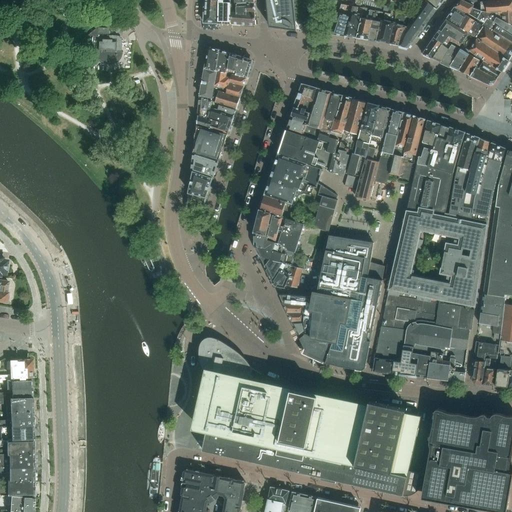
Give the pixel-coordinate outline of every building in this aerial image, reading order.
[(205,0),(204,22),(218,23),(218,2),(218,0),(205,0)] [(218,0),(218,2),(218,23),(219,23),(231,23),(231,24),(231,23),(231,10),(231,4),(230,2),(224,2),(223,0),(218,0)] [(267,0),(268,2),(268,9),(269,17),(270,26),(297,29),(294,0),(267,0)] [(437,9),(426,0),(414,18),(405,29),(401,33),(400,40),(399,45),(408,47),(410,44),(432,16),(437,9)] [(437,9),(443,0),(426,0),(427,0),(426,0),(437,9)] [(465,2),(463,0),(460,0),(456,6),(474,17),(479,10),(473,7),(474,5),(465,2)] [(490,12),(495,12),(511,10),(511,0),(499,0),(486,1),(480,1),(481,10),(481,11),(487,12),(490,12)] [(256,25),(255,15),(254,3),(231,4),(231,10),(233,10),(233,12),(237,12),(243,12),(243,24),(256,25)] [(332,33),(332,34),(345,36),(351,15),(353,6),(341,4),(339,13),(332,33)] [(351,15),(345,36),(356,37),(361,17),(363,8),(353,6),(351,15)] [(466,32),(473,19),(455,7),(447,19),(451,22),(466,32)] [(361,17),(356,37),(369,39),(370,34),(374,10),(363,8),(361,17)] [(391,14),(383,12),(377,40),(390,43),(391,38),(393,30),(392,30),(397,11),(392,9),(391,14)] [(243,12),(237,12),(233,12),(233,10),(231,10),(231,23),(243,24),(243,12)] [(377,40),(383,12),(374,10),(370,34),(369,39),(377,40)] [(487,12),(481,11),(481,10),(479,10),(474,17),(480,21),(483,23),(482,25),(511,44),(511,32),(498,24),(494,29),(490,26),(493,22),(494,21),(489,19),(491,15),(487,13),(487,12)] [(496,17),(511,24),(511,10),(495,12),(494,16),(496,17)] [(399,45),(400,40),(401,33),(405,29),(414,18),(397,11),(392,30),(393,30),(391,38),(390,43),(399,45)] [(496,17),(494,21),(493,22),(498,24),(511,32),(511,24),(496,17)] [(451,22),(447,19),(434,37),(442,44),(443,45),(445,42),(447,44),(450,40),(460,46),(469,33),(466,32),(451,22)] [(473,19),(466,32),(469,33),(476,38),(480,40),(505,57),(509,60),(511,54),(511,44),(482,25),(473,19)] [(97,35),(97,28),(95,28),(79,41),(78,47),(84,48),(84,49),(84,51),(85,53),(86,54),(88,56),(89,57),(91,58),(93,58),(95,58),(99,59),(101,60),(103,61),(104,62),(106,63),(108,63),(110,63),(112,63),(114,62),(116,61),(118,59),(119,58),(120,56),(120,54),(121,52),(123,52),(123,51),(121,51),(121,40),(120,40),(121,39),(121,38),(121,37),(120,36),(119,36),(118,36),(118,37),(117,36),(106,35),(97,35)] [(509,60),(505,57),(480,40),(476,38),(469,33),(460,45),(468,50),(470,51),(480,58),(498,69),(501,71),(502,71),(509,60)] [(425,50),(423,54),(433,58),(442,44),(434,37),(426,49),(425,49),(425,50)] [(443,45),(442,44),(433,58),(441,62),(449,49),(443,45)] [(449,49),(441,62),(450,66),(460,49),(452,44),(449,49)] [(209,48),(205,68),(216,70),(219,50),(211,47),(209,48)] [(460,49),(450,66),(459,70),(469,54),(467,52),(461,48),(460,49)] [(228,71),(231,53),(219,50),(216,70),(217,70),(227,73),(228,71)] [(240,56),(231,53),(228,71),(230,71),(232,72),(232,74),(234,74),(238,61),(240,56)] [(470,75),(476,66),(479,60),(469,54),(459,70),(470,75)] [(247,77),(249,69),(250,69),(252,63),(252,61),(250,59),(244,57),(240,56),(238,61),(234,74),(247,77)] [(479,60),(476,66),(480,68),(493,76),(497,78),(502,72),(501,71),(498,69),(480,58),(479,60)] [(476,66),(470,75),(490,84),(494,83),(497,78),(493,76),(480,68),(476,66)] [(200,95),(211,97),(212,97),(214,87),(219,88),(218,90),(226,93),(228,85),(229,84),(229,83),(231,77),(232,74),(229,73),(230,71),(228,71),(227,73),(217,70),(216,70),(205,68),(200,95)] [(232,74),(231,77),(229,83),(244,86),(247,77),(232,74)] [(228,85),(226,93),(240,97),(244,87),(229,84),(228,85)] [(295,104),(294,107),(299,108),(303,110),(310,112),(311,110),(313,104),(317,93),(318,88),(306,85),(304,84),(301,85),(299,92),(295,104)] [(219,88),(214,87),(212,97),(211,97),(211,100),(232,107),(237,108),(240,97),(226,93),(218,90),(219,88)] [(306,125),(303,135),(309,137),(317,139),(320,129),(324,117),(328,104),(332,92),(331,92),(318,88),(317,93),(313,104),(311,110),(310,112),(307,120),(306,125)] [(320,129),(317,139),(328,143),(326,151),(335,153),(338,140),(330,138),(336,119),(340,104),(341,100),(343,96),(343,95),(332,92),(328,104),(324,117),(320,129)] [(336,119),(330,138),(338,140),(342,133),(344,133),(345,130),(350,113),(352,104),(353,99),(354,99),(354,98),(352,98),(343,96),(343,95),(343,96),(341,100),(340,104),(336,119)] [(200,97),(199,107),(198,115),(215,120),(217,109),(210,107),(211,100),(200,97)] [(341,141),(338,152),(345,153),(349,155),(351,149),(353,149),(357,133),(359,125),(365,104),(366,102),(354,98),(354,99),(353,99),(352,104),(350,113),(345,130),(344,133),(341,141)] [(217,109),(230,113),(234,114),(237,108),(232,107),(211,100),(210,107),(217,109)] [(357,145),(355,153),(361,155),(355,175),(361,176),(361,177),(366,158),(369,147),(370,143),(378,110),(379,106),(368,103),(358,140),(363,141),(362,146),(357,145)] [(369,147),(366,158),(373,160),(376,149),(378,149),(379,142),(382,143),(391,109),(379,106),(378,110),(370,143),(369,147)] [(294,107),(291,115),(296,116),(307,120),(310,112),(303,110),(299,108),(294,107)] [(213,129),(223,132),(228,134),(234,114),(230,113),(217,109),(215,120),(213,129)] [(379,161),(374,181),(386,184),(388,178),(389,173),(394,154),(402,117),(404,112),(392,109),(392,110),(391,114),(382,151),(379,161)] [(402,117),(394,154),(404,157),(404,151),(413,120),(414,116),(404,112),(402,117)] [(198,115),(198,116),(197,125),(206,127),(213,129),(215,120),(198,115)] [(291,115),(287,129),(291,131),(303,135),(306,125),(307,120),(296,116),(291,115)] [(394,154),(389,173),(400,175),(399,180),(409,182),(416,154),(425,119),(414,116),(413,120),(404,151),(404,157),(394,154)] [(428,120),(420,152),(423,153),(426,143),(435,146),(440,129),(442,124),(428,120)] [(219,159),(223,146),(223,147),(228,134),(223,132),(206,127),(197,125),(196,131),(195,138),(194,151),(214,157),(219,159)] [(450,127),(442,125),(441,129),(434,150),(434,151),(433,151),(432,158),(431,157),(430,160),(431,160),(429,164),(454,170),(456,161),(465,133),(465,132),(450,127)] [(283,141),(279,152),(284,154),(311,163),(311,161),(324,166),(324,167),(327,168),(326,170),(332,172),(344,175),(345,172),(346,169),(349,155),(345,153),(338,152),(337,154),(335,153),(326,151),(328,143),(317,139),(309,137),(303,135),(291,131),(287,129),(283,141)] [(481,138),(467,133),(467,134),(458,167),(455,176),(451,203),(449,213),(454,214),(459,215),(472,218),(473,213),(471,212),(476,194),(466,191),(471,171),(470,170),(477,147),(478,143),(481,138)] [(481,138),(478,143),(477,147),(470,170),(471,171),(466,191),(476,194),(480,179),(486,157),(488,150),(490,142),(481,137),(481,138)] [(487,221),(496,184),(501,164),(505,153),(506,149),(506,148),(492,142),(492,143),(488,157),(486,157),(480,179),(476,194),(471,212),(473,213),(472,218),(482,220),(487,221)] [(418,163),(422,164),(429,165),(430,165),(429,165),(429,164),(431,160),(430,160),(431,157),(432,158),(433,151),(434,151),(434,150),(434,149),(435,146),(426,143),(423,153),(420,152),(419,155),(420,155),(418,163)] [(508,150),(498,185),(483,294),(488,294),(505,297),(505,295),(511,295),(511,193),(510,193),(511,189),(511,184),(511,151),(508,150)] [(194,171),(203,174),(213,177),(219,159),(214,157),(194,151),(192,170),(192,171),(194,171)] [(353,153),(348,173),(350,173),(352,174),(355,175),(361,155),(355,153),(353,153)] [(270,179),(265,194),(270,196),(286,202),(292,204),(295,205),(298,196),(304,194),(313,196),(319,174),(321,169),(310,166),(311,165),(308,164),(284,156),(279,154),(270,179)] [(358,189),(356,196),(370,200),(374,182),(374,181),(379,161),(373,160),(366,158),(361,177),(361,176),(359,183),(358,189)] [(189,192),(187,208),(203,212),(206,196),(207,196),(213,177),(203,174),(194,171),(189,192)] [(7,172),(1,179),(23,199),(30,192),(7,172)] [(348,175),(344,186),(350,187),(349,187),(350,188),(350,187),(355,189),(359,178),(348,175)] [(413,182),(407,209),(416,210),(418,206),(445,211),(450,190),(413,182)] [(261,208),(260,209),(271,213),(281,217),(282,217),(286,202),(270,196),(265,194),(260,208),(261,208)] [(322,196),(320,205),(323,206),(335,209),(336,205),(338,200),(336,200),(331,198),(327,197),(324,196),(322,196)] [(320,205),(313,226),(328,231),(335,209),(323,206),(320,205)] [(417,211),(407,210),(389,288),(388,294),(412,299),(424,301),(438,303),(439,298),(475,306),(487,225),(486,225),(482,224),(458,219),(458,218),(434,213),(435,209),(419,206),(417,211)] [(254,232),(268,237),(276,240),(283,217),(282,217),(281,217),(271,213),(260,209),(254,232)] [(286,218),(278,243),(283,246),(286,248),(286,250),(295,252),(304,224),(286,218)] [(62,229),(53,235),(70,260),(78,254),(62,229)] [(268,237),(254,232),(254,245),(255,245),(281,253),(283,246),(278,243),(267,240),(268,237)] [(281,294),(280,295),(283,303),(287,312),(302,312),(304,312),(304,321),(306,329),(299,336),(300,338),(304,347),(308,354),(324,361),(325,362),(340,366),(362,370),(364,369),(366,367),(372,332),(379,296),(380,292),(383,279),(382,279),(385,266),(371,262),(374,242),(352,238),(334,235),(329,235),(326,250),(317,291),(315,291),(314,297),(301,296),(284,294),(281,294)] [(281,253),(255,245),(260,255),(291,265),(292,265),(295,257),(281,253)] [(283,246),(281,253),(295,257),(296,252),(295,252),(286,250),(286,248),(283,246)] [(260,255),(272,279),(279,266),(289,274),(291,265),(260,255)] [(147,263),(149,269),(150,269),(150,270),(151,270),(152,270),(153,270),(154,270),(154,269),(154,268),(155,268),(155,267),(154,267),(152,261),(151,258),(150,257),(149,256),(148,256),(147,256),(146,257),(145,258),(145,259),(145,260),(147,263)] [(289,275),(285,287),(297,290),(300,277),(302,272),(302,271),(303,269),(303,268),(302,268),(298,267),(292,265),(291,265),(289,274),(289,275)] [(279,266),(272,279),(273,283),(274,283),(276,286),(277,286),(284,287),(285,287),(289,275),(289,274),(279,266)] [(84,270),(74,271),(78,301),(88,299),(84,270)] [(0,300),(6,302),(6,300),(8,299),(8,295),(7,294),(7,292),(6,292),(8,282),(0,280),(0,300)] [(391,306),(397,308),(416,311),(422,312),(424,301),(412,299),(393,295),(388,294),(386,305),(391,306)] [(482,302),(481,313),(500,315),(503,316),(504,306),(504,304),(505,304),(505,297),(488,294),(483,294),(482,302)] [(438,303),(424,301),(422,312),(437,314),(438,303)] [(460,307),(438,303),(437,314),(437,315),(435,325),(452,329),(452,326),(458,327),(460,307)] [(386,305),(383,317),(382,326),(406,330),(407,328),(407,326),(408,325),(409,324),(410,323),(412,322),(413,322),(395,319),(397,308),(391,306),(386,305)] [(465,328),(471,329),(474,310),(469,309),(460,307),(458,327),(465,328)] [(413,322),(414,322),(414,321),(416,311),(397,308),(395,319),(413,322)] [(428,377),(449,380),(449,379),(449,375),(450,368),(452,368),(464,369),(467,349),(450,347),(452,329),(435,325),(437,315),(437,314),(422,312),(416,311),(414,321),(414,322),(413,322),(412,322),(410,323),(409,324),(408,325),(407,326),(407,328),(406,330),(404,344),(413,346),(412,349),(412,353),(411,362),(417,363),(418,354),(431,355),(430,361),(428,372),(428,377)] [(302,312),(287,312),(292,321),(297,321),(304,321),(304,312),(302,312)] [(480,320),(479,323),(480,323),(490,324),(494,325),(501,326),(503,316),(500,315),(481,313),(480,320)] [(292,321),(292,322),(299,336),(306,329),(304,321),(297,321),(292,321)] [(382,326),(379,341),(403,344),(404,344),(406,330),(382,326)] [(452,329),(450,347),(467,349),(467,350),(470,329),(465,328),(458,327),(452,326),(452,329)] [(235,358),(252,368),(251,366),(250,364),(246,360),(242,355),(235,350),(228,345),(218,340),(212,338),(209,338),(206,339),(204,341),(202,343),(200,346),(200,349),(200,358),(200,363),(202,367),(204,371),(192,427),(203,430),(203,427),(206,416),(203,415),(204,411),(207,412),(211,393),(215,373),(216,368),(208,366),(211,354),(220,356),(222,351),(214,347),(215,346),(235,358)] [(375,358),(394,360),(394,359),(401,360),(403,344),(379,341),(375,358)] [(475,382),(475,383),(482,384),(482,379),(484,368),(485,368),(486,358),(487,358),(487,353),(498,355),(498,353),(498,350),(500,344),(477,341),(475,351),(474,360),(473,366),(475,367),(473,380),(473,381),(475,382)] [(400,375),(400,374),(401,374),(409,375),(416,376),(417,363),(411,362),(412,353),(412,349),(413,346),(404,344),(403,344),(401,360),(394,359),(394,360),(393,368),(392,373),(392,374),(400,375)] [(207,431),(202,450),(217,453),(258,462),(298,471),(331,479),(341,481),(378,489),(403,495),(404,495),(405,495),(406,495),(407,495),(408,495),(409,495),(410,495),(411,495),(411,494),(412,494),(413,494),(413,493),(414,493),(415,493),(415,492),(416,492),(417,491),(418,490),(418,489),(419,489),(419,488),(420,488),(420,487),(420,486),(421,486),(421,485),(421,484),(423,473),(419,473),(413,471),(409,470),(421,415),(405,412),(406,408),(370,400),(369,403),(319,392),(284,384),(275,382),(274,382),(252,377),(253,375),(250,375),(247,374),(249,367),(252,369),(252,368),(235,358),(215,346),(214,347),(222,351),(220,356),(211,354),(208,366),(216,368),(215,373),(211,393),(207,412),(204,411),(203,415),(206,416),(203,427),(203,430),(207,431)] [(511,374),(511,352),(511,353),(511,354),(500,353),(499,359),(495,385),(508,387),(508,386),(510,374),(511,374)] [(482,379),(482,384),(493,385),(497,359),(498,355),(487,353),(487,358),(486,358),(485,368),(484,368),(482,379)] [(94,354),(84,355),(86,385),(96,384),(94,354)] [(417,363),(416,376),(427,377),(428,377),(428,372),(430,361),(431,355),(418,354),(417,363)] [(0,382),(1,383),(2,380),(6,380),(24,379),(24,377),(26,377),(31,377),(31,371),(30,371),(30,369),(32,367),(32,361),(30,359),(19,360),(18,358),(14,359),(14,360),(11,360),(11,361),(6,361),(7,369),(12,369),(12,375),(0,375),(0,382)] [(373,370),(373,371),(392,373),(393,368),(394,360),(375,358),(373,370)] [(450,368),(449,375),(449,379),(456,381),(464,382),(466,370),(464,369),(452,368),(450,368)] [(24,379),(6,380),(6,392),(0,392),(0,398),(6,398),(27,397),(32,397),(31,379),(26,379),(24,379)] [(6,398),(6,412),(32,410),(32,402),(32,397),(27,397),(6,398)] [(97,397),(87,397),(87,427),(97,427),(97,397)] [(6,412),(0,411),(0,425),(33,425),(33,410),(32,410),(6,412)] [(433,449),(431,448),(425,484),(425,485),(423,494),(453,501),(453,502),(453,503),(454,503),(504,511),(505,511),(506,511),(507,511),(507,510),(507,509),(508,509),(511,483),(511,463),(509,463),(511,442),(511,421),(493,419),(493,416),(489,415),(486,415),(485,419),(441,414),(433,449)] [(29,439),(34,439),(33,433),(33,425),(0,425),(0,439),(6,440),(7,439),(29,439)] [(34,444),(34,439),(29,439),(7,439),(6,440),(0,439),(0,445),(2,446),(1,443),(6,443),(6,454),(33,453),(33,444),(34,444)] [(0,453),(0,466),(34,467),(34,462),(33,462),(33,453),(6,454),(0,453)] [(88,463),(87,493),(97,493),(98,463),(88,463)] [(0,473),(8,473),(8,480),(34,481),(34,472),(34,467),(0,466),(0,473)] [(240,511),(246,482),(244,481),(187,469),(183,472),(182,479),(183,480),(180,493),(182,495),(178,511),(208,511),(209,510),(207,509),(208,502),(211,503),(212,502),(212,501),(215,499),(215,500),(218,497),(219,495),(223,495),(225,498),(222,511),(240,511)] [(0,494),(7,495),(29,495),(34,495),(34,489),(34,481),(8,480),(7,480),(6,480),(0,479),(0,494)] [(271,487),(268,499),(286,503),(289,491),(271,487)] [(314,511),(318,497),(293,491),(289,510),(297,511),(314,511)] [(0,511),(32,511),(34,497),(6,496),(6,505),(9,506),(9,511),(6,511),(6,510),(0,509),(0,511)] [(359,511),(361,507),(339,502),(318,497),(314,511),(359,511)] [(268,499),(265,511),(283,511),(286,503),(268,499)]
